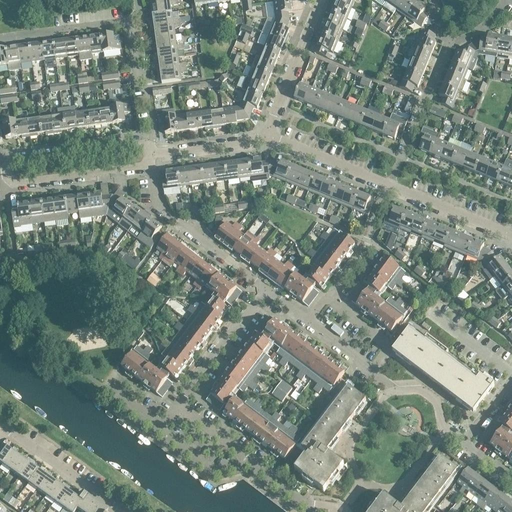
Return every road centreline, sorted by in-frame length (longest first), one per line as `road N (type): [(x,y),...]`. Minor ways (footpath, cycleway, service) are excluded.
road 1 (residential): [(265,289),(156,210),(151,164)]
road 2 (residential): [(389,185),(449,41)]
road 3 (residential): [(177,407),(265,289)]
road 4 (residential): [(266,136),(319,0)]
road 5 (residential): [(7,167),(150,144)]
road 6 (residential): [(151,164),(10,183)]
road 7 (residential): [(118,511),(6,428)]
road 8 (residential): [(511,237),(389,185)]
road 9 (residential): [(326,300),(363,252),(389,185)]
road 10 (residential): [(389,185),(266,136)]
road 11 (residential): [(129,23),(0,40)]
road 12 (residential): [(150,144),(147,86),(136,72),(129,23)]
road 13 (residential): [(463,444),(416,387),(389,388),(369,374)]
